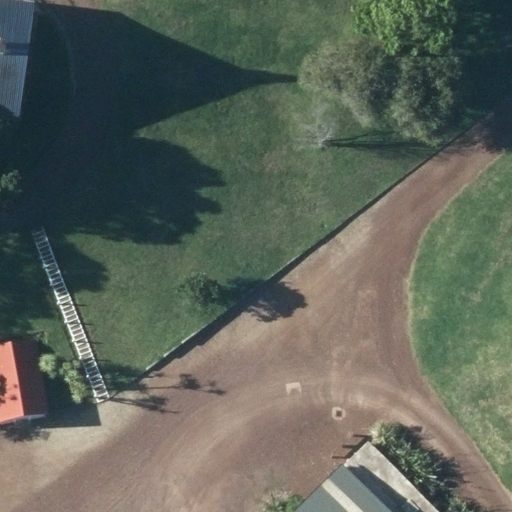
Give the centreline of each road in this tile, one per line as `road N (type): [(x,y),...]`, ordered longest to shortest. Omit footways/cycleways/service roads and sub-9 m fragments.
road 1 (track): [(96,511),(259,368),(325,264),(511,105)]
road 2 (track): [(509,511),(325,264)]
road 3 (track): [(74,0),(107,69),(99,139),(52,211),(0,248)]
